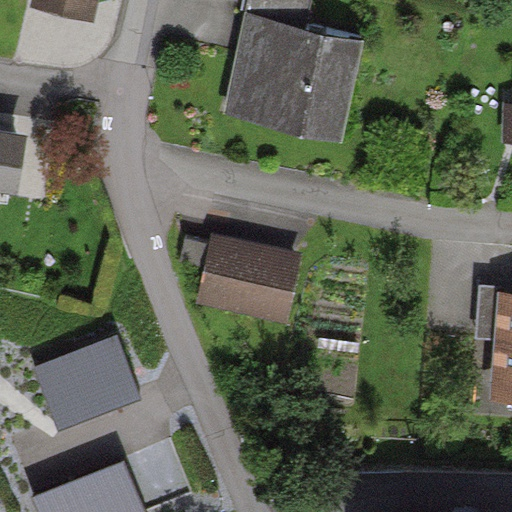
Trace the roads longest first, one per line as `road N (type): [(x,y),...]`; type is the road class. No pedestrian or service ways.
road 1 (residential): [(511,220),(346,198),(135,151)]
road 2 (residential): [(255,511),(147,253),(135,151)]
road 3 (residential): [(0,67),(130,90)]
